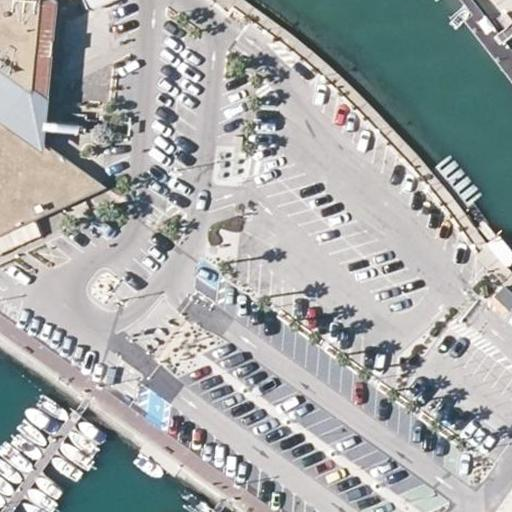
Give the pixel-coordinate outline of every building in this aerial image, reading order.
[(40,119),(43,85),(53,0),(0,0),(0,135),(13,130),(40,119)] [(83,0),(87,8),(91,9),(110,0),(83,0)] [(0,135),(0,148),(30,135),(38,142),(39,132),(39,130),(39,125),(40,119),(13,130),(0,135)] [(0,251),(26,239),(88,212),(81,192),(96,185),(38,142),(30,135),(0,148),(0,251)] [(273,288),(257,278),(248,270),(251,240),(238,239),(235,268),(236,274),(238,279),(266,299),(273,288)]
